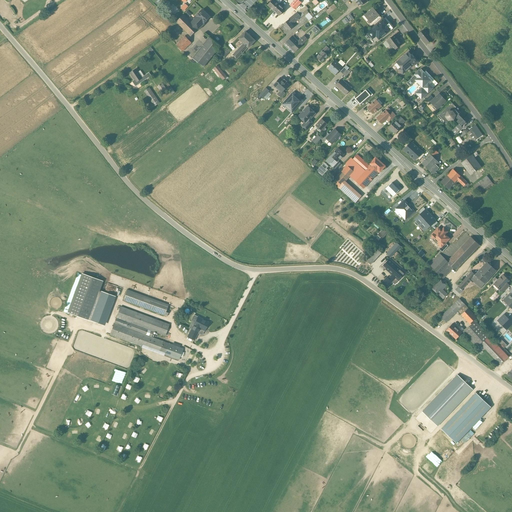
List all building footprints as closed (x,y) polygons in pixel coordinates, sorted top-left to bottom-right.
[(277,2),(274,0),(272,0),(272,1),(270,0),(270,1),(270,2),(268,5),(273,11),(279,4),(283,0),(282,0),(276,0),(278,2),(277,2)] [(297,0),(295,0),(291,5),(295,9),(301,3),(297,0)] [(279,4),(273,11),(279,16),(285,9),(279,4)] [(373,8),(365,16),(370,23),(379,15),(373,8)] [(193,16),(187,10),(184,14),(189,20),(193,16)] [(210,17),(202,10),(196,16),(198,18),(204,23),(210,17)] [(291,18),(282,25),(284,27),(283,28),(285,30),(286,29),(288,32),(295,26),(292,24),(301,17),(297,13),(291,18)] [(189,20),(184,14),(177,22),(191,36),(198,29),(193,23),(192,22),(189,20)] [(204,23),(198,18),(193,23),(198,29),(204,23)] [(383,20),(368,33),(372,39),(376,36),(379,39),(391,30),(389,27),(392,25),(386,18),(383,20)] [(321,30),(316,25),(311,29),(316,35),(321,30)] [(429,35),(424,29),(418,35),(426,45),(432,40),(429,35)] [(255,41),(245,32),(239,39),(244,43),(248,47),(249,48),(255,41)] [(185,35),(176,44),(183,51),(192,42),(185,35)] [(396,38),(394,35),(387,41),(393,49),(397,47),(398,48),(402,44),(396,38)] [(215,53),(222,45),(210,36),(203,44),(193,57),(204,67),(215,53)] [(298,41),(293,36),(286,43),(295,52),(308,39),(304,36),(298,41)] [(248,47),(244,43),(237,50),(241,55),(248,47)] [(227,48),(224,51),(223,51),(220,53),(225,57),(231,51),(227,48)] [(322,51),(316,57),(322,62),(332,51),(330,49),(326,53),(322,51)] [(241,55),(237,50),(233,55),(237,59),(241,55)] [(408,53),(397,63),(402,68),(400,69),(400,70),(403,73),(404,73),(412,65),(413,66),(413,65),(413,64),(415,64),(417,63),(417,60),(415,59),(414,59),(408,53)] [(335,60),(328,68),(335,75),(342,67),(335,60)] [(213,69),(223,80),(227,77),(218,65),(213,69)] [(136,69),(130,73),(135,80),(132,81),(136,86),(151,76),(149,73),(144,76),(142,78),(138,72),(136,69)] [(438,84),(426,71),(424,72),(421,69),(419,71),(418,71),(415,75),(407,83),(410,86),(416,81),(422,87),(414,93),(417,96),(418,95),(421,99),(438,84)] [(283,91),(289,85),(286,82),(287,81),(284,79),(283,80),(280,77),(273,85),(280,91),(277,94),(281,98),(286,93),(283,91)] [(352,88),(341,79),(335,86),(346,95),(352,88)] [(163,82),(157,86),(163,94),(168,90),(163,82)] [(149,87),(144,91),(155,106),(160,102),(149,87)] [(263,98),(270,91),(266,88),(260,95),(263,98)] [(365,90),(355,98),(360,104),(370,95),(365,90)] [(304,101),(293,91),(282,104),(292,113),(304,101)] [(439,94),(431,102),(433,104),(434,105),(434,106),(434,107),(435,107),(436,108),(437,108),(438,108),(439,107),(440,107),(441,106),(441,105),(445,101),(439,94)] [(371,105),(368,107),(369,109),(368,110),(368,111),(369,112),(370,113),(372,112),(373,113),(382,106),(376,100),(371,105)] [(445,122),(447,120),(445,117),(447,111),(453,110),(456,115),(455,117),(458,120),(456,121),(463,128),(467,123),(459,115),(461,113),(452,103),(439,115),(445,122)] [(308,106),(299,116),(305,122),(306,123),(309,120),(315,113),(312,110),(312,108),(310,106),(308,106)] [(386,110),(377,118),(377,120),(378,121),(379,122),(380,123),(381,123),(382,124),(387,119),(391,116),(390,114),(386,110)] [(453,110),(447,111),(445,117),(447,120),(448,121),(454,120),(455,117),(456,115),(453,110)] [(392,112),(390,114),(391,116),(387,119),(389,122),(396,116),(392,112)] [(395,121),(388,128),(395,134),(401,127),(400,126),(405,121),(401,117),(396,122),(395,121)] [(322,119),(316,126),(322,131),(324,132),(326,129),(325,128),(324,127),(327,124),(322,119)] [(309,120),(306,123),(305,122),(302,125),(307,130),(313,123),(309,120)] [(458,125),(451,131),(454,135),(461,129),(458,125)] [(475,125),(469,129),(473,134),(471,135),(473,139),(475,138),(477,140),(483,135),(475,125)] [(467,128),(459,133),(462,136),(469,131),(467,128)] [(334,129),(325,138),(332,144),(341,135),(334,129)] [(321,138),(318,135),(312,141),(315,144),(321,138)] [(417,147),(411,142),(404,150),(409,155),(417,147)] [(422,152),(417,147),(409,155),(415,160),(422,152)] [(344,154),(338,148),(326,161),(329,164),(334,158),(337,161),(344,154)] [(438,153),(435,149),(430,154),(434,158),(435,157),(438,153)] [(434,158),(430,154),(422,163),(432,174),(439,167),(438,167),(440,165),(437,162),(438,161),(434,158)] [(369,166),(357,155),(353,160),(357,164),(365,170),(369,166)] [(472,155),(461,163),(471,175),(481,167),(478,163),(474,158),(472,155)] [(385,166),(376,157),(370,164),(371,164),(379,172),(380,172),(385,166)] [(322,175),(325,173),(320,168),(323,164),(320,162),(314,168),(322,175)] [(323,164),(320,168),(325,173),(327,170),(326,168),(328,166),(324,163),(323,164)] [(365,170),(357,164),(352,169),(354,171),(350,176),(355,181),(365,170)] [(365,170),(355,181),(364,189),(379,172),(371,164),(369,166),(365,170)] [(352,169),(347,165),(338,175),(345,181),(350,176),(354,171),(352,169)] [(467,183),(453,169),(447,175),(455,182),(457,180),(464,186),(467,183)] [(345,181),(338,175),(332,182),(339,189),(340,188),(340,189),(346,182),(345,181)] [(455,182),(447,175),(441,182),(448,189),(455,182)] [(487,176),(473,186),(479,194),(493,184),(490,181),(487,176)] [(361,195),(346,182),(340,189),(355,202),(361,195)] [(392,183),(387,188),(394,195),(399,190),(392,183)] [(405,200),(395,209),(405,220),(415,211),(405,200)] [(413,219),(419,226),(431,215),(425,209),(413,219)] [(431,215),(419,226),(424,232),(431,226),(432,227),(438,223),(431,215)] [(375,238),(379,242),(390,231),(385,227),(375,238)] [(443,229),(441,231),(438,228),(432,235),(432,238),(432,240),(437,244),(438,244),(441,246),(441,247),(445,243),(449,239),(445,235),(446,233),(443,229)] [(447,261),(447,262),(450,265),(456,270),(479,245),(471,237),(447,261)] [(387,253),(391,257),(400,246),(396,243),(387,253)] [(445,243),(441,247),(441,246),(439,249),(442,252),(448,246),(445,243)] [(364,258),(371,265),(382,253),(375,246),(364,258)] [(440,254),(429,265),(440,276),(450,265),(447,262),(447,261),(440,254)] [(387,288),(396,278),(398,281),(405,273),(399,267),(389,258),(383,265),(386,268),(386,269),(392,275),(389,278),(387,277),(382,283),(387,288)] [(475,275),(485,283),(485,284),(496,271),(486,262),(475,275)] [(485,283),(475,275),(471,271),(468,276),(471,279),(481,288),(485,283)] [(81,273),(67,312),(88,320),(102,281),(81,273)] [(503,275),(495,283),(499,287),(499,289),(503,285),(503,286),(505,284),(506,284),(509,281),(503,275)] [(471,279),(468,276),(458,286),(462,290),(471,279)] [(440,279),(431,288),(443,299),(448,294),(443,290),(447,286),(440,279)] [(503,285),(499,289),(499,292),(503,292),(508,286),(506,284),(505,284),(503,286),(503,285)] [(511,286),(508,291),(509,293),(503,300),(511,307),(511,286)] [(168,305),(126,289),(123,300),(165,315),(168,305)] [(116,297),(101,292),(91,321),(105,326),(116,297)] [(507,353),(506,354),(485,331),(475,320),(477,317),(459,299),(441,317),(447,323),(458,311),(461,315),(471,325),(463,332),(477,347),(480,344),(500,365),(509,356),(509,357),(510,356),(507,353)] [(120,306),(110,335),(167,356),(179,360),(183,349),(171,344),(152,337),(153,332),(165,336),(169,324),(120,306)] [(511,325),(511,323),(503,315),(498,321),(507,330),(511,325)] [(198,317),(193,325),(194,325),(200,329),(205,331),(209,322),(198,317)] [(452,324),(446,330),(456,339),(462,333),(452,324)] [(193,326),(187,337),(194,340),(194,341),(200,330),(200,329),(194,325),(193,326)] [(114,381),(121,383),(126,371),(118,368),(114,381)] [(438,425),(473,389),(457,374),(422,410),(438,425)] [(120,386),(115,384),(112,394),(116,396),(120,386)] [(457,443),(492,407),(476,392),(442,428),(457,443)]
